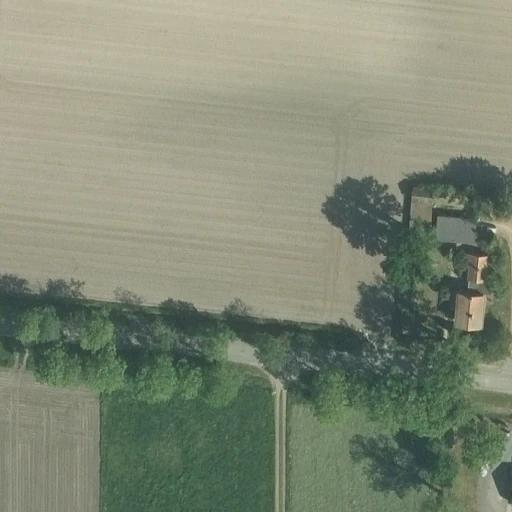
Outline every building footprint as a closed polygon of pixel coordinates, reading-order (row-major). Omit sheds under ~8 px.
[(409,183),(408,199),(429,201),(431,185),(409,183)] [(435,235),(435,236),(446,237),(474,239),(476,215),(437,212),(435,235)] [(444,262),(446,237),(435,236),(435,235),(424,234),(423,244),(416,243),(415,260),(444,262)] [(464,250),(463,256),(467,257),(465,277),(482,278),(484,252),(464,250)] [(479,322),(482,290),(451,287),(449,306),(456,307),(455,319),(479,322)]
